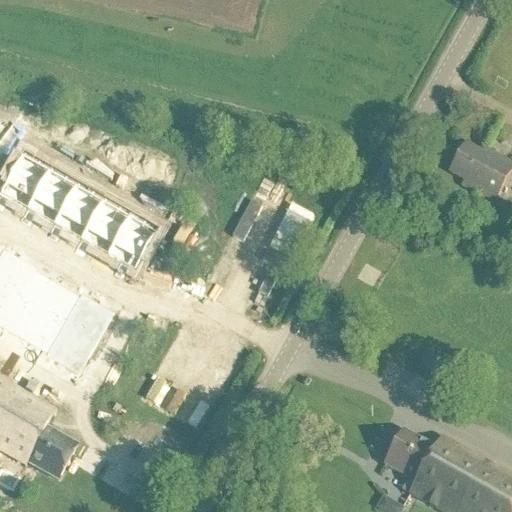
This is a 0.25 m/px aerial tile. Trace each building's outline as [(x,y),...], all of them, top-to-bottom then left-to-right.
[(492,208),(511,173),(511,168),(482,151),(479,157),(464,149),(447,177),(462,186),(460,190),(492,208)] [(0,196),(0,213),(2,214),(8,204),(26,214),(47,176),(29,166),(20,161),(0,196)] [(26,214),(20,224),(29,230),(35,219),(53,229),(74,191),(57,181),(47,176),(26,214)] [(53,229),(47,240),(56,245),(62,234),(79,244),(101,206),(84,196),(74,191),(53,229)] [(79,244),(73,255),(82,260),(89,249),(107,260),(129,222),(110,212),(101,206),(79,244)] [(129,222),(107,260),(118,266),(112,277),(122,282),(128,272),(135,276),(157,238),(149,234),(140,228),(129,222)] [(0,330),(20,341),(26,344),(33,330),(38,333),(30,347),(80,375),(88,361),(102,335),(112,317),(62,290),(57,287),(48,305),(41,301),(51,284),(1,256),(0,256),(0,330)] [(427,356),(415,377),(430,385),(441,364),(427,356)] [(24,467),(55,485),(75,451),(44,433),(54,417),(0,385),(0,456),(23,470),(24,467)] [(428,511),(511,511),(511,485),(437,443),(431,454),(401,437),(381,472),(405,486),(402,492),(400,490),(397,496),(406,501),(407,500),(428,511)] [(0,473),(0,487),(11,494),(19,481),(1,471),(0,473)] [(389,511),(407,511),(410,507),(389,495),(382,508),(389,511)]
